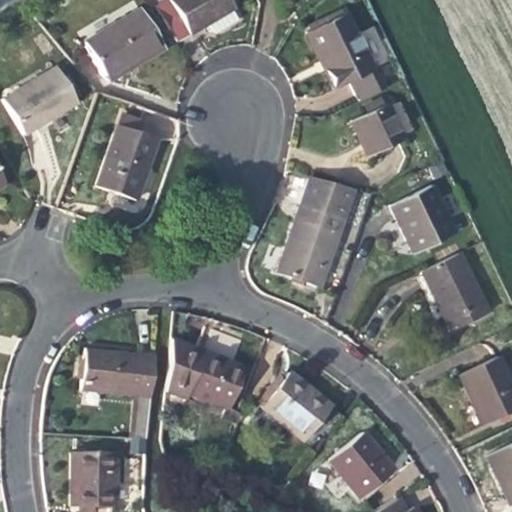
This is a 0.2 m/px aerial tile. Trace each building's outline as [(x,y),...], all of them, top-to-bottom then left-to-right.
[(204,22),(230,7),(231,6),(227,0),(168,0),(187,32),(196,27),(204,22)] [(237,19),(230,7),(204,22),(208,30),(215,32),(237,19)] [(141,11),(84,42),(104,77),(125,65),(127,70),(145,60),(163,50),(141,11)] [(308,26),(312,35),(340,20),(337,12),(308,26)] [(345,17),(340,20),(312,35),(306,37),(320,66),(334,93),(350,86),(359,104),(381,92),(345,17)] [(0,97),(0,98),(20,134),(48,119),(76,103),(56,68),(0,97)] [(358,143),(368,161),(403,143),(386,108),(350,125),(358,143)] [(112,195),(132,202),(154,141),(115,128),(94,188),(112,195)] [(277,271),(317,288),(332,250),(342,255),(344,251),(333,247),(343,222),(355,190),(312,176),(302,203),(277,271)] [(402,233),(413,255),(454,236),(430,189),(390,208),(402,233)] [(457,256),(421,274),(436,305),(450,333),(486,315),(457,256)] [(130,396),(131,387),(146,389),(150,354),(80,347),(78,369),(76,391),(130,396)] [(184,393),(223,408),(239,368),(224,362),(199,353),(184,393)] [(471,401),(483,426),(511,411),(511,386),(499,359),(460,378),(471,401)] [(310,389),(285,372),(260,408),(304,440),(330,403),(310,389)] [(141,440),(146,389),(131,387),(130,396),(125,439),(141,440)] [(382,454),(364,431),(345,446),(332,457),(362,495),(394,469),(382,454)] [(501,485),(511,507),(511,506),(511,445),(488,458),(501,485)] [(66,479),(65,506),(108,506),(109,454),(67,452),(66,479)] [(406,511),(398,497),(370,511),(417,511),(416,508),(408,511),(406,511)]
